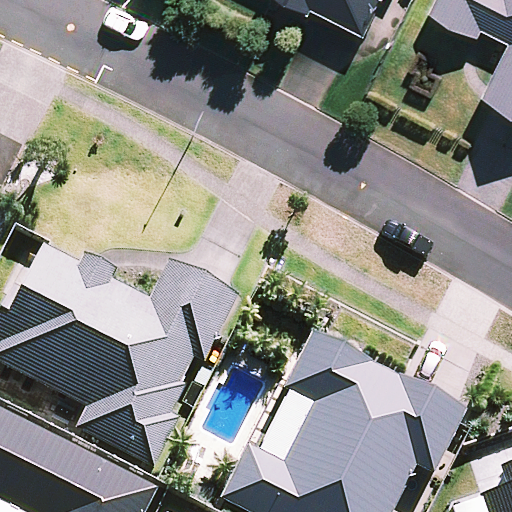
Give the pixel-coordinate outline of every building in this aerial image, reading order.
[(299,0),(313,7),(316,2),(370,30),(384,0),(299,0)] [(511,104),(511,0),(437,0),(434,7),(483,31),(486,25),(511,37),(511,40),(486,92),(511,104)] [(0,368),(82,410),(71,431),(151,471),(175,423),(168,419),(182,390),(177,387),(190,361),(201,366),(234,300),(166,266),(147,304),(109,285),(113,277),(82,261),(78,267),(40,248),(19,291),(10,287),(0,306),(0,368)] [(243,448),(218,501),(240,511),(389,511),(411,469),(429,477),(464,414),(310,336),(281,392),(285,395),(255,454),(243,448)] [(143,511),(153,493),(0,416),(0,511),(143,511)] [(447,511),(511,511),(511,465),(495,471),(502,489),(478,497),(479,501),(447,510),(447,511)]
